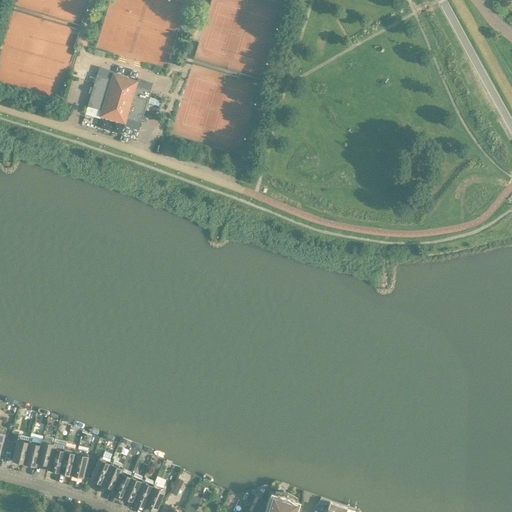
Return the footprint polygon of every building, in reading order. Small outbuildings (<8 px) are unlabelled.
[(141,122),(150,90),(135,86),(137,81),(113,74),(111,79),(97,74),(87,106),(102,111),(101,115),(124,122),(126,118),(141,122)] [(24,463),(29,440),(17,437),(12,460),(24,463)] [(54,442),(42,439),(41,443),(36,462),(37,462),(48,465),(53,446),(54,442)] [(41,443),(29,440),(24,463),(36,466),(37,462),(36,462),(41,443)] [(64,448),(53,446),(48,465),(47,469),(59,472),(64,448)] [(70,474),(76,451),(64,448),(59,472),(70,474)] [(82,477),(88,454),(76,451),(70,474),(82,477)] [(101,484),(111,462),(99,457),(90,479),(101,484)] [(122,466),(111,462),(101,484),(112,488),(120,470),(122,466)] [(131,474),(120,470),(112,488),(111,492),(122,497),(131,474)] [(133,501),(142,479),(131,474),(122,497),(133,501)] [(176,495),(183,481),(176,477),(169,492),(176,495)] [(144,506),(153,484),(142,479),(133,501),(144,506)] [(156,511),(165,488),(153,484),(144,506),(156,511)] [(281,495),(277,495),(270,493),(263,511),(296,511),(300,502),(293,500),(290,497),(286,496),(286,495),(285,495),(281,495)] [(188,511),(194,511),(200,500),(192,495),(185,510),(188,511)] [(345,511),(347,508),(329,502),(327,508),(326,508),(323,511),(345,511)]
